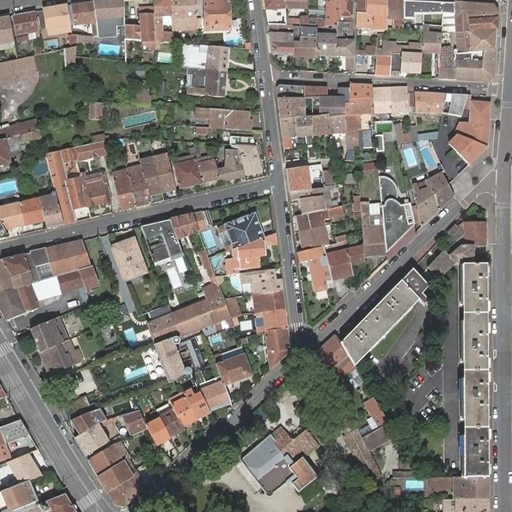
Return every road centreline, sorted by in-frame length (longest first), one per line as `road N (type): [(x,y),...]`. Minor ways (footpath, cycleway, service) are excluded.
road 1 (residential): [(278,184),(0,247)]
road 2 (residential): [(310,349),(507,158)]
road 3 (residential): [(510,89),(265,76)]
road 4 (residential): [(132,511),(310,349)]
road 5 (unknown): [(351,511),(390,467),(432,388),(453,375),(506,373)]
road 6 (secondary): [(108,511),(0,336)]
road 7 (residential): [(506,318),(507,511)]
road 8 (residential): [(310,349),(297,326),(278,184)]
road 9 (residential): [(507,158),(506,318)]
